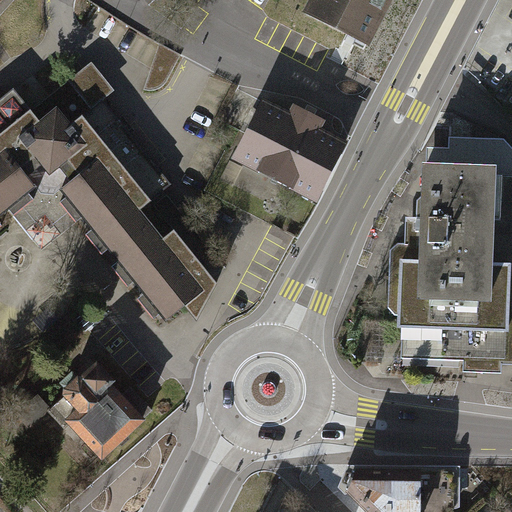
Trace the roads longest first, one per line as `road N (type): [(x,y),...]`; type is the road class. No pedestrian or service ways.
road 1 (tertiary): [(285,341),(461,0)]
road 2 (tertiary): [(314,411),(511,438)]
road 3 (tertiary): [(285,341),(253,340),(226,357),(216,403),(233,430)]
